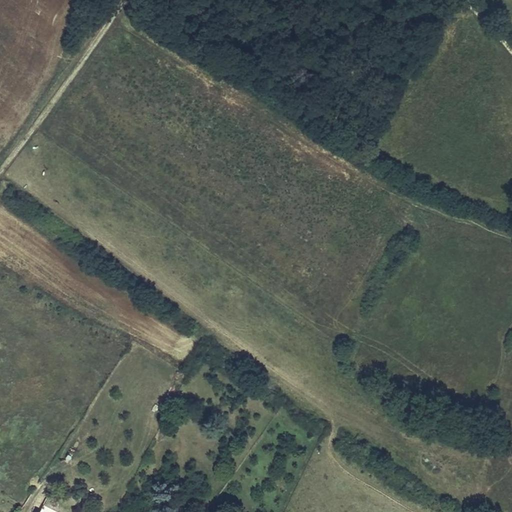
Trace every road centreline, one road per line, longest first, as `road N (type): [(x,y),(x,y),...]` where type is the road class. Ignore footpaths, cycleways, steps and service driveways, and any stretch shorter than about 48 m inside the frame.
road 1 (track): [(37,122),(65,127),(335,324),(483,396),(503,416)]
road 2 (track): [(0,170),(124,0)]
road 3 (track): [(414,511),(340,463),(329,442),(334,423)]
